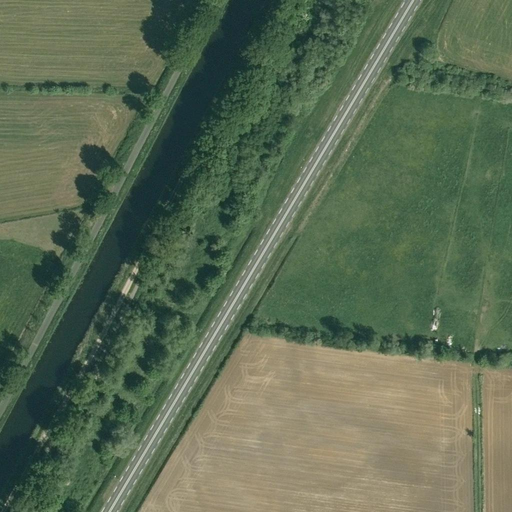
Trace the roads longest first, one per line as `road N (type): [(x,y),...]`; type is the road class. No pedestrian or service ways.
road 1 (primary): [(411,0),(110,511)]
road 2 (track): [(275,0),(3,511)]
road 3 (unclassified): [(0,407),(211,0)]
road 4 (track): [(478,511),(475,363)]
